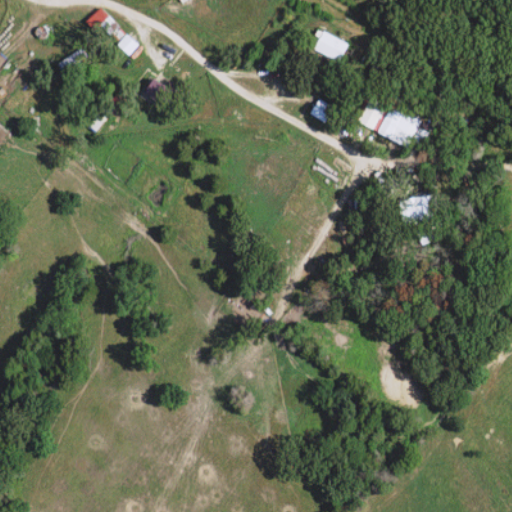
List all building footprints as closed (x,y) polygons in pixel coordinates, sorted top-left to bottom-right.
[(86,24),(108,46),(124,31),(102,9),(86,24)] [(351,48),(322,31),(312,49),(341,65),(351,48)] [(179,93),(151,80),(144,96),(171,109),(179,93)] [(86,126),(98,134),(114,105),(102,98),(86,126)] [(401,199),(401,222),(438,222),(438,199),(401,199)]
